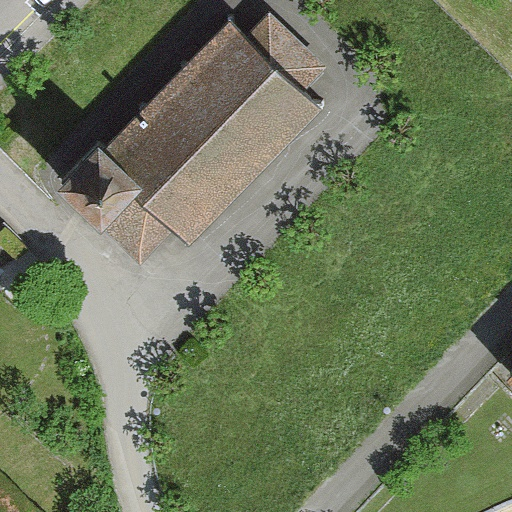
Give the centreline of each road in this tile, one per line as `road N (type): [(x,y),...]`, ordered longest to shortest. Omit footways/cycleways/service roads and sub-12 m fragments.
road 1 (residential): [(147,511),(121,344),(101,274),(0,191)]
road 2 (residential): [(511,301),(309,511)]
